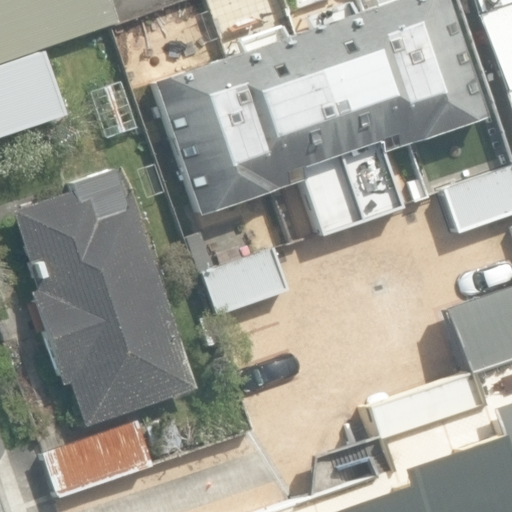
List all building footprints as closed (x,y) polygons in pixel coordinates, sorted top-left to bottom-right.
[(0,0),(0,132),(51,116),(30,52),(115,25),(106,0),(0,0)] [(294,180),(313,236),(393,208),(374,154),(477,118),(436,0),(381,0),(276,37),(272,26),(227,42),(231,52),(144,82),(190,216),(294,180)] [(497,86),(511,128),(511,0),(469,0),(499,85),(497,86)] [(85,93),(101,141),(132,130),(115,82),(85,93)] [(63,378),(77,422),(189,384),(123,192),(116,195),(106,163),(62,178),(65,185),(4,206),(31,284),(22,287),(54,381),(63,378)] [(511,179),(507,164),(435,189),(451,234),(511,212),(511,179)] [(207,316),(278,292),(263,249),(192,273),(207,316)] [(511,511),(511,281),(435,307),(455,373),(358,403),(367,433),(306,454),(297,497),(253,511),(511,511)] [(35,448),(50,493),(145,461),(130,415),(35,448)] [(143,428),(153,457),(179,450),(169,418),(143,428)]
